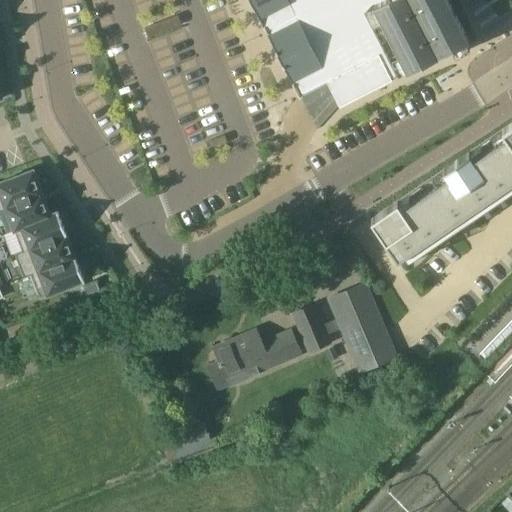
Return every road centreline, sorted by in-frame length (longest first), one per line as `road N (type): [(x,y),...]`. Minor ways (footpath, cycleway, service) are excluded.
road 1 (residential): [(45,0),(66,107),(154,240),(183,256),(330,182),(511,71)]
road 2 (residential): [(0,374),(247,269)]
